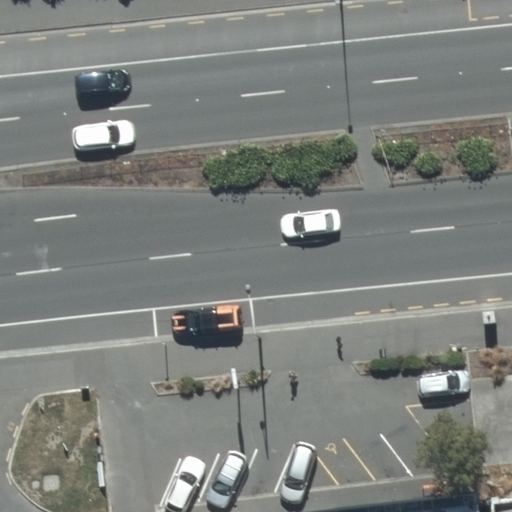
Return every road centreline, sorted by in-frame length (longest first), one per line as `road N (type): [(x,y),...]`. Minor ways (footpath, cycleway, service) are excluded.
road 1 (trunk): [(0,121),(511,66)]
road 2 (trunk): [(511,219),(0,271)]
